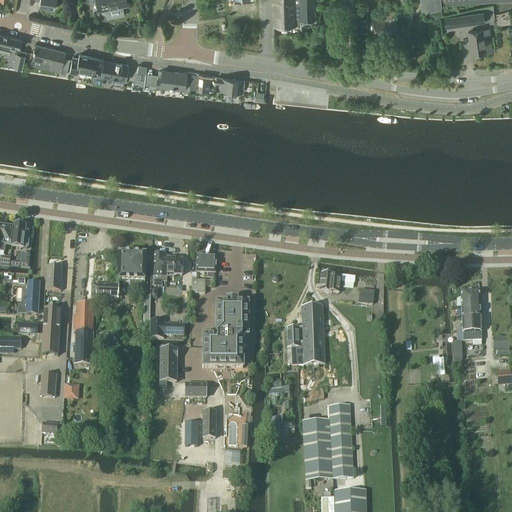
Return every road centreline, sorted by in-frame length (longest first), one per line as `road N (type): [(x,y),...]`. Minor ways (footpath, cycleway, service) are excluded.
road 1 (secondary): [(0,188),(330,236),(511,243)]
road 2 (tertiary): [(186,56),(394,84),(511,84)]
